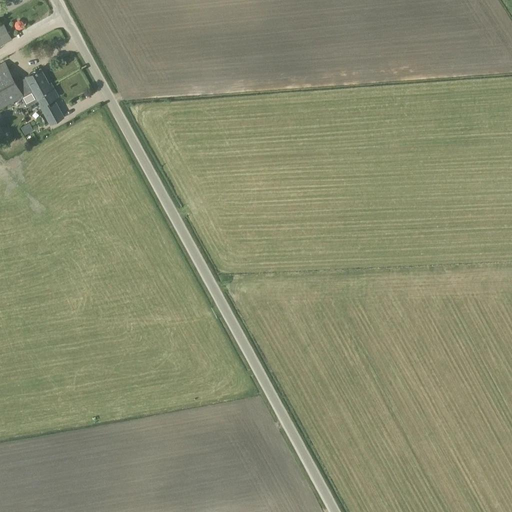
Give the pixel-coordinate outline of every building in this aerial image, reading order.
[(3,23),(0,25),(0,45),(12,39),(3,23)] [(6,65),(0,68),(0,109),(32,91),(34,90),(27,77),(16,83),(6,65)] [(26,76),(27,77),(34,90),(32,91),(36,99),(38,98),(41,104),(40,105),(51,124),(63,117),(55,103),(51,105),(49,101),(58,96),(53,87),(51,88),(41,69),(26,76)] [(32,111),(39,104),(33,98),(23,107),(34,118),(36,115),(32,111)] [(25,135),(34,130),(30,123),(22,127),(25,135)]
